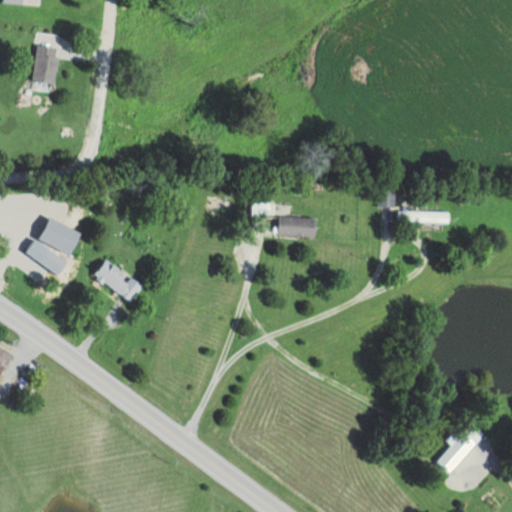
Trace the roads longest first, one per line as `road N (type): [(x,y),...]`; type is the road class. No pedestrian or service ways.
road 1 (primary): [(0,303),(282,511)]
road 2 (residential): [(0,194),(73,183),(87,0)]
